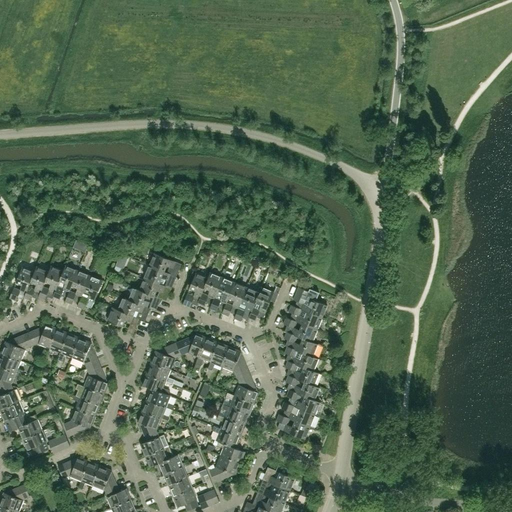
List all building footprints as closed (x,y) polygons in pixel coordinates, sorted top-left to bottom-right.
[(75,243),(73,247),(85,252),(88,246),(88,245),(76,240),(75,243)] [(181,264),(171,260),(154,252),(149,264),(164,271),(166,265),(178,270),(181,264)] [(176,276),(164,271),(149,264),(144,277),(159,283),(161,277),(173,282),(176,276)] [(60,279),(63,270),(51,265),(48,271),(45,280),(51,282),(49,287),(43,284),(38,297),(37,298),(38,299),(39,297),(45,299),(47,294),(52,296),(57,284),(60,279)] [(63,270),(60,279),(57,284),(52,296),(52,298),(53,298),(53,296),(60,299),(62,294),(67,296),(70,289),(72,283),(78,270),(65,265),(63,270)] [(31,279),(34,271),(22,266),(16,281),(22,284),(20,289),(13,286),(9,297),(16,300),(18,295),(23,298),(28,285),(31,279)] [(45,280),(48,271),(36,266),(34,271),(31,279),(37,282),(35,288),(28,285),(23,298),(23,299),(24,297),(30,300),(32,295),(38,297),(43,284),(45,280)] [(84,288),(90,275),(78,270),(72,283),(78,286),(76,292),(70,289),(67,296),(65,301),(72,304),(74,299),(79,301),(82,294),(84,288)] [(211,303),(222,277),(210,272),(208,278),(197,304),(196,305),(197,306),(198,304),(204,306),(206,301),(211,303)] [(197,304),(208,278),(195,273),(189,288),(196,290),(193,296),(187,293),(182,304),(190,307),(191,302),(197,304)] [(77,306),(84,309),(86,304),(91,306),(91,307),(91,308),(103,280),(90,275),(84,288),(82,294),(79,301),(77,306)] [(171,288),(159,283),(144,277),(139,289),(154,295),(156,289),(168,295),(171,288)] [(228,297),(234,282),(222,277),(211,303),(209,308),(216,311),(218,306),(224,308),(226,303),(228,297)] [(226,303),(224,308),(222,313),(228,316),(230,311),(236,313),(247,287),(234,282),(228,297),(234,299),(232,305),(226,303)] [(154,295),(139,289),(133,287),(128,299),(143,305),(146,300),(158,305),(160,299),(166,301),(166,300),(154,295)] [(248,318),(259,292),(247,287),(236,313),(234,318),(241,321),(243,316),(248,318)] [(271,300),(274,292),(261,287),(259,292),(248,318),(247,320),(248,320),(249,318),(255,321),(257,316),(262,318),(262,319),(263,319),(271,300)] [(327,305),(316,301),(319,292),(310,289),(309,291),(298,287),(293,299),(298,301),(296,307),(322,318),(327,305)] [(143,305),(128,299),(123,297),(118,309),(133,315),(136,316),(138,311),(147,315),(150,309),(155,311),(156,310),(143,305)] [(322,318),(296,307),(291,305),(288,311),(293,313),(291,319),(317,330),(322,318)] [(133,315),(118,309),(113,307),(107,320),(123,326),(123,325),(122,325),(125,319),(131,322),(126,333),(132,335),(139,318),(145,321),(145,320),(136,316),(133,315)] [(317,330),(291,319),(286,317),(283,324),(288,326),(286,331),(312,342),(317,330)] [(50,348),(58,328),(46,323),(44,329),(40,328),(32,331),(36,342),(38,342),(39,342),(38,343),(50,348)] [(58,328),(50,348),(60,352),(58,359),(69,333),(58,328)] [(312,342),(286,331),(284,330),(284,331),(286,332),(284,338),(288,340),(286,345),(312,356),(317,344),(312,342)] [(36,342),(32,331),(27,333),(31,344),(36,342)] [(31,344),(27,333),(21,335),(26,347),(31,344)] [(72,357),(80,337),(69,333),(58,359),(62,361),(65,354),(72,357)] [(200,357),(208,337),(196,333),(194,338),(190,337),(182,341),(186,351),(188,351),(189,351),(188,353),(199,357),(200,357)] [(21,360),(25,349),(24,348),(24,347),(26,347),(21,335),(13,339),(11,343),(6,341),(1,352),(21,360)] [(86,363),(96,358),(92,347),(90,346),(91,342),(80,337),(72,357),(83,361),(84,360),(85,360),(86,363)] [(210,362),(211,362),(219,342),(208,337),(200,357),(199,357),(197,363),(201,365),(203,359),(210,362)] [(186,351),(182,341),(176,343),(181,354),(186,351)] [(222,366),(230,347),(219,342),(211,362),(210,362),(208,368),(212,370),(215,363),(222,366)] [(181,354),(176,343),(171,345),(176,356),(181,354)] [(171,369),(175,358),(174,357),(175,356),(176,356),(171,345),(163,349),(161,352),(156,350),(151,361),(171,369)] [(313,371),(318,358),(312,356),(286,345),(285,345),(284,346),(286,346),(284,353),(289,355),(287,360),(313,371)] [(246,367),(243,358),(239,357),(241,351),(230,347),(222,366),(233,371),(234,370),(235,371),(246,367)] [(18,367),(21,360),(1,352),(0,354),(0,364),(23,374),(24,370),(18,367)] [(98,363),(96,358),(86,363),(88,368),(98,363)] [(313,385),(318,373),(316,372),(313,371),(287,360),(285,359),(285,360),(287,361),(284,367),(289,369),(288,372),(287,375),(313,385)] [(174,379),(168,377),(171,369),(151,361),(146,373),(173,383),(174,379)] [(101,369),(98,363),(88,368),(90,372),(90,373),(101,369)] [(10,382),(11,383),(16,372),(23,375),(23,374),(0,364),(0,388),(10,384),(10,383),(10,382)] [(248,372),(246,367),(235,371),(235,372),(237,377),(248,372)] [(104,394),(109,383),(103,381),(104,377),(101,369),(90,373),(90,375),(89,375),(84,386),(104,394)] [(59,370),(57,376),(64,378),(66,372),(59,370)] [(239,382),(250,377),(248,372),(237,377),(239,382)] [(163,388),(166,381),(173,384),(173,383),(146,373),(142,384),(168,395),(168,394),(170,390),(163,388)] [(314,400),(319,388),(313,385),(287,375),(285,374),(285,375),(287,375),(284,382),(289,384),(287,389),(314,400)] [(254,404),(259,392),(253,390),(255,386),(254,386),(250,377),(239,382),(240,384),(240,385),(239,384),(234,395),(234,396),(254,404)] [(99,405),(104,394),(84,386),(77,383),(76,388),(78,389),(76,396),(99,405)] [(12,389),(10,384),(0,388),(0,391),(1,394),(0,394),(0,408),(18,400),(14,389),(12,389)] [(167,403),(171,395),(168,394),(168,395),(142,384),(151,388),(146,399),(173,410),(175,406),(167,403)] [(204,384),(200,394),(206,396),(210,386),(204,384)] [(314,400),(287,389),(286,388),(285,389),(287,390),(285,396),(290,398),(288,403),(314,414),(319,402),(314,400)] [(249,415),(254,404),(234,396),(234,395),(227,392),(226,397),(233,399),(230,406),(223,403),(223,404),(249,415)] [(99,405),(76,396),(73,395),(71,399),(78,402),(75,409),(95,417),(99,405)] [(163,413),(166,407),(173,410),(146,399),(142,410),(161,418),(168,421),(170,416),(163,413)] [(23,411),(18,400),(0,408),(0,410),(4,420),(23,411)] [(314,414),(288,403),(283,402),(280,408),(285,410),(283,415),(310,426),(314,414)] [(245,426),(249,415),(223,404),(221,408),(228,410),(225,417),(219,414),(218,415),(245,426)] [(90,428),(95,417),(75,409),(71,420),(72,420),(71,421),(70,422),(74,433),(83,429),(84,426),(90,428)] [(156,429),(161,418),(142,410),(137,421),(143,424),(141,428),(142,428),(145,436),(156,432),(155,430),(155,429),(156,429)] [(28,422),(23,411),(4,420),(8,431),(28,422)] [(310,426),(283,415),(278,414),(275,421),(280,422),(278,428),(276,427),(276,428),(304,439),(310,426)] [(240,437),(245,426),(218,415),(217,419),(224,422),(221,429),(214,426),(240,437)] [(22,438),(42,430),(37,418),(28,422),(8,431),(18,427),(22,438)] [(74,433),(70,422),(64,424),(69,435),(74,433)] [(236,448),(240,437),(214,426),(212,430),(219,433),(216,440),(218,441),(236,448)] [(48,448),(45,441),(46,441),(42,430),(22,438),(27,449),(33,447),(35,453),(48,448)] [(164,447),(160,436),(158,436),(156,432),(145,436),(147,441),(140,444),(145,455),(164,447)] [(70,445),(65,434),(64,435),(59,437),(64,448),(70,445)] [(64,448),(59,437),(54,439),(58,450),(64,448)] [(58,450),(54,439),(48,441),(53,453),(58,450)] [(240,463),(245,452),(236,448),(218,441),(217,445),(224,448),(221,455),(240,463)] [(159,462),(173,456),(169,445),(164,447),(145,455),(149,466),(159,462)] [(183,465),(178,454),(173,456),(159,462),(163,473),(183,465)] [(240,463),(221,455),(216,466),(217,467),(210,470),(214,481),(229,476),(230,472),(236,474),(240,463)] [(78,488),(89,461),(78,457),(76,462),(72,460),(63,464),(68,475),(70,474),(70,475),(70,476),(81,481),(78,487),(78,488)] [(92,485),(100,466),(89,461),(78,488),(82,489),(85,482),(92,485)] [(68,475),(63,464),(58,467),(62,478),(68,475)] [(275,485),(290,491),(295,478),(289,476),(292,469),(278,464),(276,470),(280,472),(277,478),(265,473),(262,480),(275,485)] [(187,476),(183,465),(163,473),(168,484),(187,476)] [(117,486),(113,477),(109,476),(112,470),(100,466),(92,485),(104,490),(104,489),(105,489),(106,491),(117,486)] [(192,487),(187,476),(168,484),(172,495),(192,487)] [(285,503),(290,491),(275,485),(262,480),(257,492),(270,497),(285,503)] [(29,496),(25,485),(19,487),(24,498),(29,496)] [(131,500),(126,488),(119,491),(117,486),(106,491),(108,496),(107,496),(111,508),(131,500)] [(24,498),(19,487),(11,491),(9,495),(4,492),(0,501),(0,504),(10,508),(18,511),(23,500),(22,500),(22,499),(24,498)] [(197,499),(192,487),(172,495),(177,507),(185,503),(188,510),(200,505),(197,499)] [(219,501),(215,490),(209,492),(214,503),(219,501)] [(214,503),(209,492),(203,494),(208,506),(214,503)] [(208,506),(203,494),(198,497),(202,508),(208,506)] [(280,511),(285,503),(270,497),(267,503),(255,498),(252,504),(259,507),(270,511),(280,511)] [(111,508),(105,510),(105,511),(132,511),(135,511),(131,500),(111,508)]
